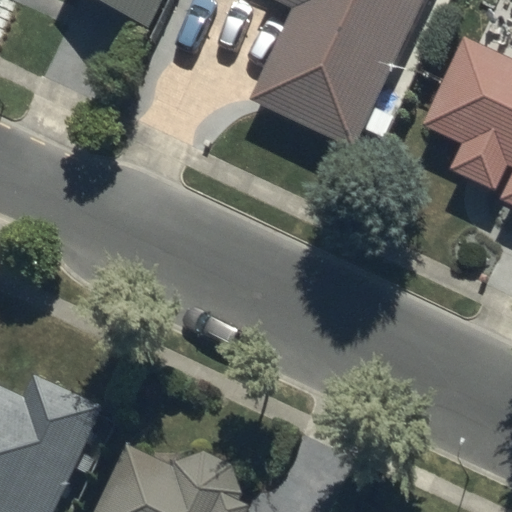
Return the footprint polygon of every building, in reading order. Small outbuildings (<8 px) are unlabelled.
[(87,0),(153,31),(167,0),(87,0)] [(273,0),(298,11),(257,103),(362,150),(371,130),(388,137),(398,115),(382,108),(430,0),(273,0)] [(511,61),(470,42),(430,128),(470,146),(458,173),(502,194),(511,172),(511,196),(509,203),(511,204),(511,61)] [(0,511),(61,511),(108,409),(40,378),(29,402),(0,388),(0,511)] [(208,456),(177,469),(132,448),(102,511),(254,511),(256,509),(244,504),(247,495),(235,467),(208,456)]
